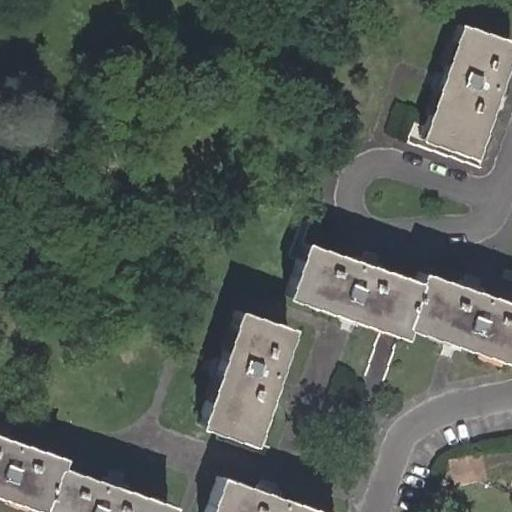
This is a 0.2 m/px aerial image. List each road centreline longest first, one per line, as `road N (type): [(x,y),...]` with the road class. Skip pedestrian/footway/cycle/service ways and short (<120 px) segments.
road 1 (residential): [(499,197),(384,160),(360,168),(349,187),(360,226),(468,228),(484,221)]
road 2 (residential): [(374,511),(407,432),(436,414),(511,395)]
